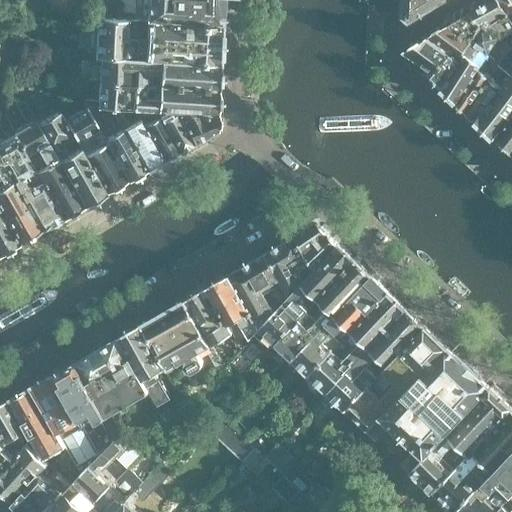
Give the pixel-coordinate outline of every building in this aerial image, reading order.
[(220,25),(221,0),(133,0),(132,20),(220,25)] [(438,0),(407,0),(408,12),(403,11),(403,13),(411,21),(432,8),(430,5),(438,0)] [(511,18),(500,0),(493,0),(470,13),(484,25),(498,36),(505,42),(511,48),(511,47),(511,18)] [(511,0),(500,0),(511,18),(511,0)] [(472,43),(484,25),(470,13),(449,26),(472,43)] [(220,25),(132,20),(98,17),(98,25),(90,25),(90,29),(86,29),(82,30),(81,42),(85,44),(89,45),(88,49),(96,49),(96,57),(217,65),(220,25)] [(482,64),(473,57),(480,47),(487,53),(498,36),(484,25),(472,43),(461,59),(443,87),(458,100),(458,101),(482,64)] [(472,43),(449,26),(429,37),(451,52),(461,59),(472,43)] [(429,79),(432,76),(451,52),(429,37),(406,50),(406,51),(428,65),(422,73),(429,79)] [(496,136),(511,115),(511,47),(511,48),(501,63),(511,71),(511,73),(476,118),(496,136)] [(467,110),(491,77),(484,72),(488,71),(498,56),(491,50),(482,64),(458,101),(467,110)] [(443,87),(461,59),(451,52),(432,76),(443,87)] [(217,65),(96,57),(89,57),(89,63),(101,64),(100,82),(146,85),(147,73),(161,75),(160,86),(216,91),(217,65)] [(476,118),(511,73),(511,71),(501,63),(498,67),(501,70),(496,78),(496,81),(491,77),(467,110),(476,118)] [(215,115),(216,91),(160,86),(159,97),(145,96),(146,85),(100,82),(86,81),(86,87),(99,88),(98,101),(86,101),(85,107),(87,107),(111,108),(134,110),(153,111),(175,112),(215,115)] [(82,204),(43,133),(26,102),(0,101),(0,103),(14,132),(26,155),(30,153),(28,148),(35,144),(47,164),(40,168),(37,164),(32,167),(61,216),(82,204)] [(14,132),(0,103),(0,130),(4,131),(14,132)] [(144,169),(111,108),(87,107),(87,108),(92,117),(100,113),(110,131),(114,128),(117,134),(105,140),(126,179),(144,169)] [(105,140),(92,117),(87,108),(65,121),(77,142),(80,148),(104,191),(126,179),(105,140)] [(162,158),(139,120),(131,125),(128,121),(132,119),(129,114),(134,111),(134,110),(111,108),(144,169),(162,158)] [(177,150),(153,111),(134,110),(134,111),(139,120),(162,158),(177,150)] [(192,142),(175,112),(153,111),(177,150),(192,142)] [(104,191),(80,148),(68,155),(63,146),(72,141),(74,144),(77,142),(65,121),(60,112),(50,118),(55,127),(43,133),(82,204),(104,191)] [(216,133),(214,129),(215,115),(175,112),(192,142),(194,146),(216,133)] [(511,115),(496,136),(511,151),(511,115)] [(61,216),(32,167),(26,155),(14,132),(4,131),(9,141),(0,146),(0,160),(39,229),(61,216)] [(39,229),(0,160),(0,178),(3,185),(0,186),(0,210),(17,241),(39,229)] [(0,250),(17,241),(0,210),(0,250)] [(315,269),(339,243),(342,240),(325,223),(322,227),(314,219),(293,231),(296,236),(315,269)] [(315,269),(296,236),(265,253),(288,296),(315,269)] [(308,297),(315,290),(321,295),(356,259),(339,243),(315,269),(288,296),(260,326),(257,329),(261,333),(265,329),(274,338),(270,342),(274,345),(277,341),(314,303),(308,297)] [(288,296),(265,253),(230,273),(260,326),(288,296)] [(294,357),(372,275),(356,259),(321,295),(333,306),(326,314),(314,303),(277,341),(294,357)] [(260,326),(230,273),(208,286),(228,323),(239,317),(250,336),(257,329),(260,326)] [(341,325),(344,321),(352,329),(389,291),(372,275),(294,357),(310,373),(344,338),(339,333),(344,328),(341,325)] [(228,323),(208,286),(186,298),(210,343),(232,331),(228,323)] [(328,390),(407,308),(389,291),(352,329),(344,338),(310,373),(328,390)] [(210,343),(186,298),(141,324),(165,366),(166,368),(181,360),(185,368),(194,370),(199,367),(201,359),(196,351),(210,343)] [(389,363),(425,326),(407,308),(328,390),(318,399),(325,406),(334,396),(346,408),(347,406),(369,384),(381,371),(378,368),(386,360),(389,363)] [(165,366),(141,324),(120,336),(151,389),(162,407),(165,405),(162,400),(171,396),(160,377),(159,378),(155,371),(165,366)] [(412,470),(490,386),(481,378),(482,377),(457,354),(456,354),(448,346),(447,347),(425,326),(389,363),(384,367),(397,379),(381,396),(369,384),(347,406),(368,426),(367,428),(375,436),(390,421),(417,445),(403,461),(412,470)] [(151,389),(120,336),(76,361),(106,413),(151,389)] [(106,413),(76,361),(55,374),(80,416),(92,410),(97,418),(106,413)] [(91,438),(80,416),(55,374),(33,386),(66,444),(82,471),(99,453),(91,438)] [(66,444),(33,386),(11,399),(33,438),(44,456),(66,444)] [(434,489),(511,406),(490,386),(412,470),(411,470),(433,490),(434,489)] [(33,438),(11,399),(0,405),(0,430),(6,440),(7,442),(17,437),(23,448),(33,438)] [(241,413),(228,401),(218,412),(231,424),(241,413)] [(460,507),(511,450),(511,406),(434,489),(456,510),(460,507)] [(247,439),(231,424),(218,412),(206,424),(244,459),(256,447),(247,439)] [(258,428),(241,413),(231,424),(247,439),(258,428)] [(185,446),(201,429),(197,421),(177,433),(185,446)] [(99,453),(112,439),(117,434),(113,427),(91,438),(99,453)] [(276,445),(258,428),(247,439),(256,447),(266,456),(276,445)] [(40,475),(49,465),(42,458),(44,456),(33,438),(23,448),(15,457),(0,473),(0,488),(14,501),(40,475)] [(85,511),(128,467),(130,465),(113,447),(116,444),(112,439),(99,453),(82,471),(70,485),(44,511),(85,511)] [(295,462),(276,445),(266,456),(270,460),(284,473),(295,462)] [(270,460),(266,456),(256,447),(244,459),(259,473),(270,460)] [(0,473),(15,457),(11,449),(7,453),(3,450),(0,453),(0,473)] [(496,511),(511,495),(511,450),(460,507),(465,511),(496,511)] [(157,511),(156,511),(143,511),(132,502),(137,494),(141,494),(166,466),(162,460),(143,481),(114,511),(157,511)] [(284,473),(270,460),(259,473),(273,486),(285,474),(284,473)] [(114,511),(143,481),(128,467),(85,511),(114,511)] [(25,511),(44,511),(70,485),(54,470),(45,480),(40,475),(14,501),(25,511)] [(301,488),(285,474),(273,486),(290,501),(291,500),(301,488)] [(347,511),(348,510),(329,493),(328,494),(316,483),(306,493),(317,504),(324,511),(347,511)] [(317,504),(306,493),(301,488),(291,500),(303,511),(309,511),(317,504)] [(511,511),(511,495),(496,511),(511,511)]
